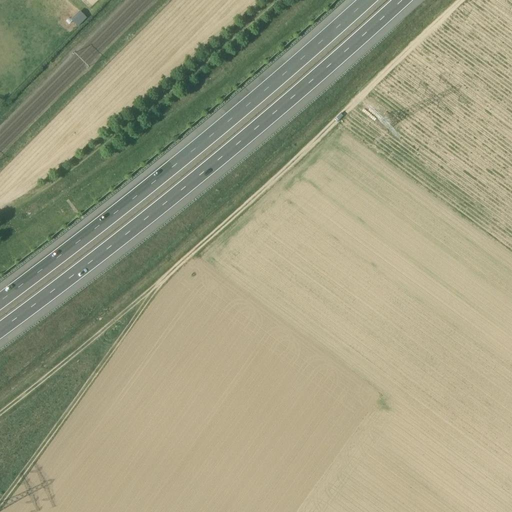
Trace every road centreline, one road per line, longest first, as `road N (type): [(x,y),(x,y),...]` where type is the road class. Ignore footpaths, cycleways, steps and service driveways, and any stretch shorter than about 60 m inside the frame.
road 1 (track): [(467,0),(158,285),(0,411)]
road 2 (motorway): [(0,331),(205,172),(402,0)]
road 3 (motorway): [(366,0),(0,301)]
road 4 (track): [(275,0),(162,99),(44,189),(0,211)]
road 5 (track): [(158,285),(0,499)]
